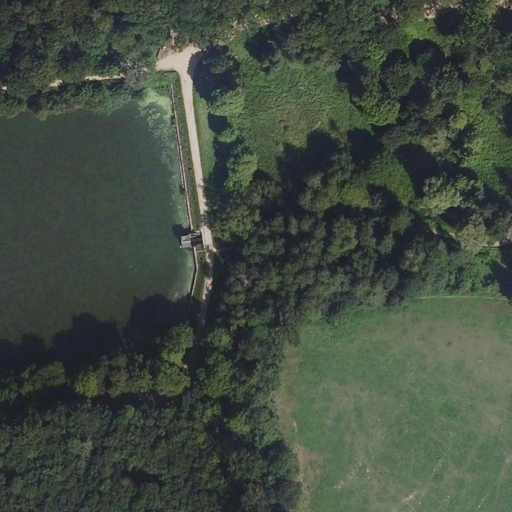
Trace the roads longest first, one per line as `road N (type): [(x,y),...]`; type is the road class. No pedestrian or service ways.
road 1 (track): [(454,1),(268,18),(227,29),(185,62)]
road 2 (track): [(185,62),(209,252)]
road 3 (track): [(0,90),(185,62)]
road 4 (track): [(181,401),(86,401),(0,424)]
road 5 (track): [(194,380),(232,352),(241,321),(240,246)]
road 6 (track): [(209,252),(194,380)]
